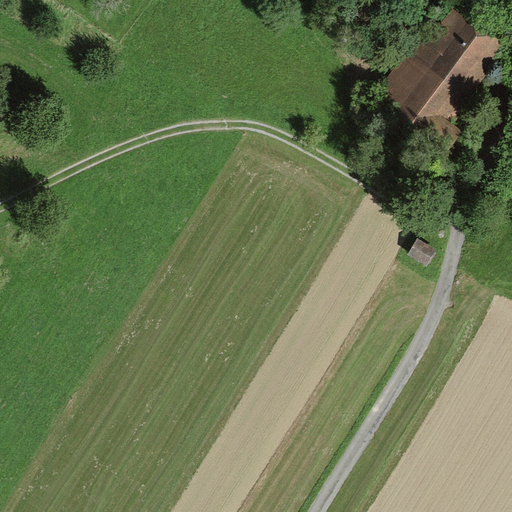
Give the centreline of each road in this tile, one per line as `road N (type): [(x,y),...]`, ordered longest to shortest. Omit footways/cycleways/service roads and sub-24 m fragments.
road 1 (track): [(469,192),(445,208),(411,211),(266,133),(194,125),(144,135),(0,206)]
road 2 (residential): [(511,114),(469,192),(422,335),(312,511)]
